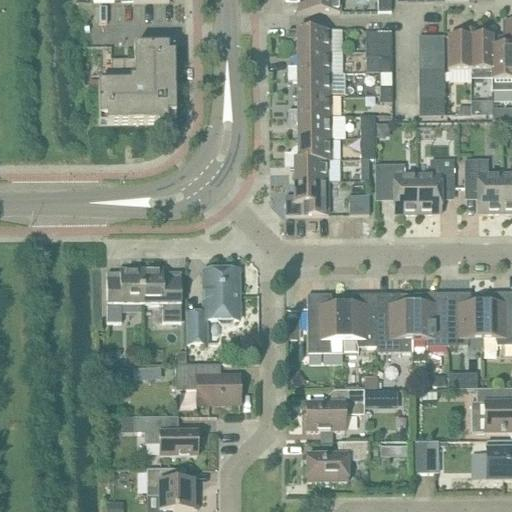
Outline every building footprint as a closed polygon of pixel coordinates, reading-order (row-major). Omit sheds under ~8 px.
[(339,0),(304,0),(304,7),(297,7),(297,15),(339,15),(339,0)] [(377,0),(377,14),(391,14),(390,0),(377,0)] [(296,55),(330,55),(329,32),(287,33),(287,41),(296,41),(296,55)] [(462,38),(448,38),(448,58),(448,73),(470,73),(470,32),(462,32),(462,38)] [(478,32),(470,32),(470,73),(470,81),(491,81),(491,73),(491,32),(478,32)] [(492,32),(491,32),(491,73),(491,81),(491,85),(491,93),(511,92),(511,41),(502,42),(499,38),(492,38),(492,32)] [(378,60),(378,34),(365,34),(365,60),(378,60)] [(391,34),(378,34),(378,60),(379,60),(379,75),(391,75),(391,34)] [(418,55),(443,55),(443,38),(418,39),(418,55)] [(169,61),(168,48),(133,48),(134,62),(111,62),(111,85),(98,85),(98,120),(111,120),(111,125),(106,125),(106,126),(168,125),(168,117),(175,117),(175,91),(174,91),(174,92),(168,92),(168,80),(174,80),(174,82),(175,81),(174,56),(173,56),(173,61),(169,61)] [(330,55),(296,55),(296,69),(287,69),(287,77),(330,76),(330,55)] [(443,55),(418,55),(418,71),(443,71),(443,55)] [(443,71),(418,71),(418,87),(443,87),(443,71)] [(330,76),(287,77),(287,84),(296,84),(297,98),(330,98),(330,76)] [(444,103),(443,87),(418,87),(418,103),(444,103)] [(391,89),(379,89),(379,97),(391,97),(391,89)] [(391,97),(379,97),(379,105),(392,105),(391,97)] [(330,98),(297,98),(297,112),(288,112),(288,120),(330,119),(330,98)] [(444,103),(418,103),(419,119),(444,119),(444,103)] [(470,110),(470,118),(491,118),(491,112),(491,104),(470,104),(470,110)] [(458,110),(458,118),(470,119),(470,118),(470,110),(458,110)] [(330,119),(288,120),(288,127),(297,127),(297,142),(330,141),(342,141),(342,119),(330,119)] [(360,141),(374,140),(373,119),(360,120),(360,141)] [(388,126),(375,126),(375,138),(388,137),(388,126)] [(374,162),(374,140),(360,141),(360,162),(368,162),(374,162)] [(330,141),(297,142),(297,155),(284,156),(284,163),(327,163),(327,164),(331,164),(331,163),(330,141)] [(368,162),(360,162),(360,184),(369,184),(368,162)] [(327,163),(284,163),(284,170),(293,170),(293,184),(327,184),(327,164),(327,163)] [(416,178),(417,217),(440,217),(440,195),(454,195),(453,175),(453,163),(429,163),(429,178),(416,178)] [(501,216),(500,177),(487,177),(487,163),(463,163),(464,175),(464,195),(478,195),(478,217),(501,216)] [(403,168),(374,168),(374,196),(394,195),(394,218),(417,217),(416,178),(403,178),(403,168)] [(511,176),(500,177),(501,216),(511,216),(511,176)] [(327,184),(293,184),(294,199),(284,199),(285,219),(327,218),(327,198),(327,184)] [(369,199),(349,199),(349,218),(369,218),(369,199)] [(141,307),(141,272),(119,272),(119,293),(107,293),(107,281),(106,281),(106,326),(121,326),(121,308),(141,307)] [(163,272),(141,272),(141,307),(162,307),(162,325),(181,325),(180,301),(180,281),(179,281),(179,292),(163,293),(163,272)] [(203,317),(188,317),(188,346),(205,346),(205,323),(216,323),(220,327),(228,327),(232,323),(238,323),(238,273),(203,274),(203,317)] [(491,306),(481,306),(481,342),(482,354),(496,353),(496,349),(496,348),(497,348),(511,348),(511,295),(493,296),(491,306)] [(411,306),(411,297),(400,297),(400,296),(377,297),(377,350),(377,356),(412,356),(412,343),(411,306)] [(412,297),(411,297),(411,306),(412,343),(424,343),(426,350),(447,349),(446,296),(423,296),(423,297),(412,297)] [(469,296),(446,296),(447,349),(467,349),(469,342),(481,342),(481,306),(471,306),(469,296)] [(342,357),(342,307),(332,307),(330,297),(306,297),(307,356),(327,356),(342,357)] [(351,307),(342,307),(342,356),(357,356),(357,350),(377,350),(377,297),(354,297),(352,307),(351,307)] [(178,354),(174,358),(174,367),(175,367),(185,367),(185,354),(178,354)] [(139,358),(127,359),(127,369),(139,368),(139,358)] [(185,367),(175,367),(175,393),(197,393),(197,407),(239,407),(239,379),(207,379),(207,367),(185,367)] [(133,384),(145,383),(144,370),(132,371),(133,384)] [(455,376),(447,376),(447,392),(455,392),(455,376)] [(375,378),(363,378),(363,390),(375,390),(375,378)] [(444,381),(432,380),(432,390),(444,390),(444,381)] [(475,407),(471,407),(471,420),(484,420),(484,436),(500,435),(511,435),(511,391),(503,391),(482,392),(475,392),(475,407)] [(363,393),(351,393),(333,393),(334,406),(306,406),(306,434),(326,434),(344,434),(343,418),(363,418),(363,411),(363,393)] [(375,393),(363,393),(363,411),(375,411),(375,393)] [(436,395),(422,395),(422,403),(436,403),(436,395)] [(159,460),(176,459),(196,459),(196,434),(167,434),(166,422),(166,420),(133,420),(133,436),(144,436),(144,447),(159,447),(159,460)] [(511,442),(486,443),(486,484),(511,483),(511,450),(511,451),(511,444),(511,443),(511,442)] [(368,444),(351,445),(337,445),(337,457),(307,457),(307,485),(347,485),(347,470),(351,470),(351,463),(368,463),(368,444)] [(428,445),(412,445),(412,456),(412,476),(428,476),(429,476),(435,476),(435,444),(428,445)] [(407,448),(397,448),(397,454),(401,458),(407,458),(407,448)] [(165,472),(146,472),(146,491),(146,499),(158,499),(158,511),(196,511),(197,494),(193,494),(193,485),(197,485),(197,484),(185,484),(185,471),(165,472)]
